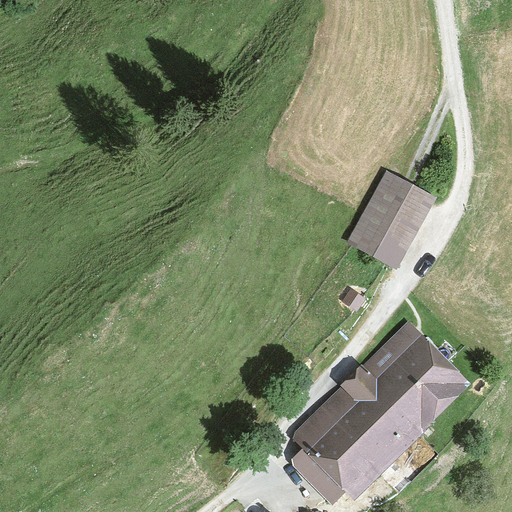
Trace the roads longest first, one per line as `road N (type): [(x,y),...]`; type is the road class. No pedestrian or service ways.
road 1 (track): [(209,511),(242,486),(434,250),(463,177)]
road 2 (track): [(504,0),(507,124),(463,177)]
road 3 (track): [(463,177),(443,0)]
